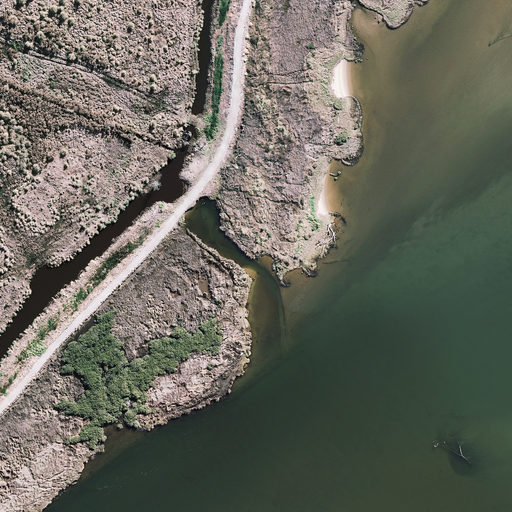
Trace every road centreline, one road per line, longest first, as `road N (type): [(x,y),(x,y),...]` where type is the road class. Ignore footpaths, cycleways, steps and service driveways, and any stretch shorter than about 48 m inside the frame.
road 1 (track): [(0,365),(126,223)]
road 2 (track): [(157,121),(0,67)]
